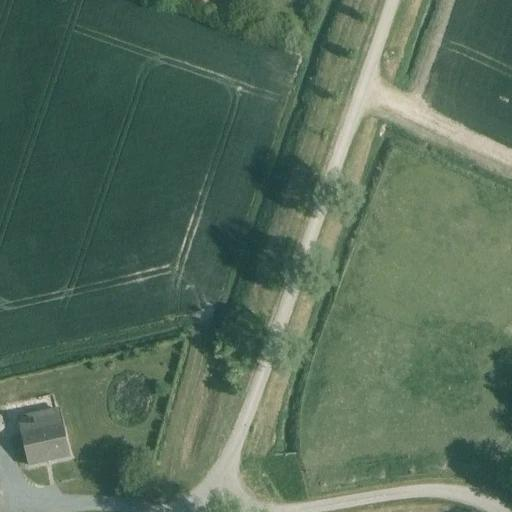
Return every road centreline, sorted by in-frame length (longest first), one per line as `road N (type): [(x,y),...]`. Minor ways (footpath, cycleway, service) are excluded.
road 1 (unclassified): [(206,488),(235,444),(391,0)]
road 2 (unclassified): [(499,511),(483,501),(422,491),(283,511)]
road 3 (unknown): [(359,91),(511,162)]
